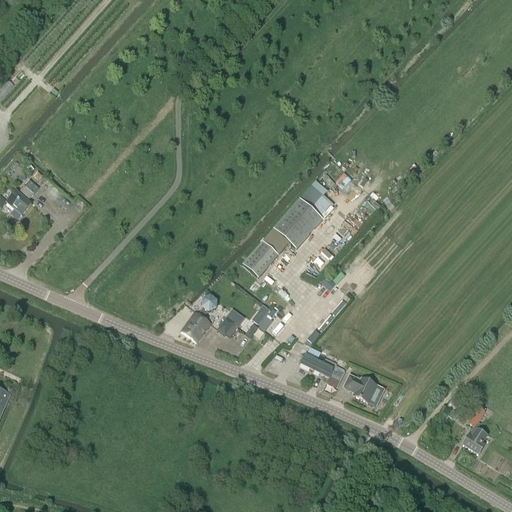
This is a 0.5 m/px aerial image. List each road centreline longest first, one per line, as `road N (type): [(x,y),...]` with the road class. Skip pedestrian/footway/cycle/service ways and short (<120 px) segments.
road 1 (unclassified): [(0,276),(375,430),(511,510)]
road 2 (track): [(406,445),(511,335)]
